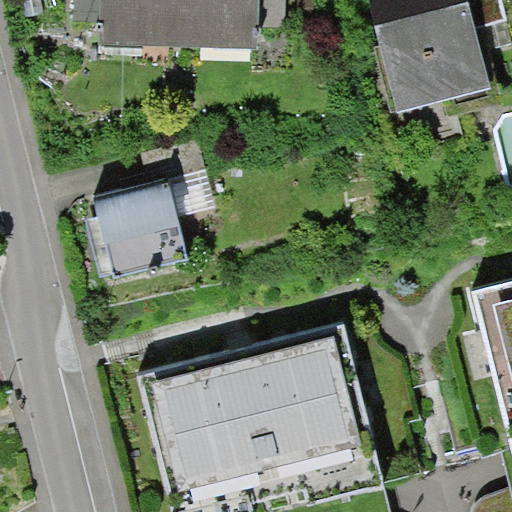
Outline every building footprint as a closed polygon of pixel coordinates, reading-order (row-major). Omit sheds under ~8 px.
[(271,0),(76,0),(75,21),(112,24),(110,42),(268,53),(271,0)] [(511,17),(507,0),(370,0),(402,115),(506,87),(489,27),(511,21),(511,17)] [(207,175),(100,202),(118,276),(197,256),(188,221),(217,214),(207,175)] [(511,289),(493,294),(511,361),(511,289)] [(356,323),(153,371),(187,511),(287,511),(396,486),(356,323)]
